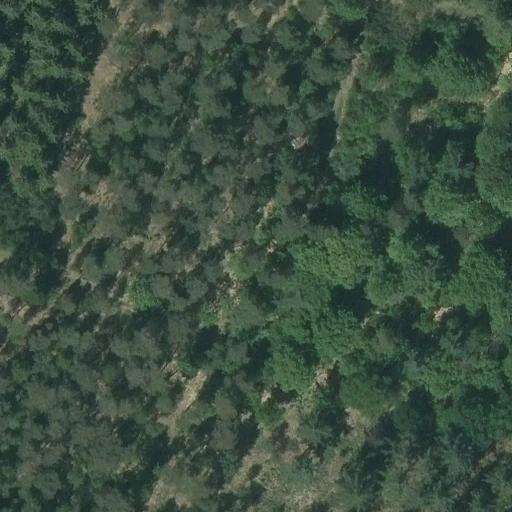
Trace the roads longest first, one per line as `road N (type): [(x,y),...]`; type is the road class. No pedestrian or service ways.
road 1 (track): [(0,258),(511,417)]
road 2 (track): [(367,0),(263,345)]
